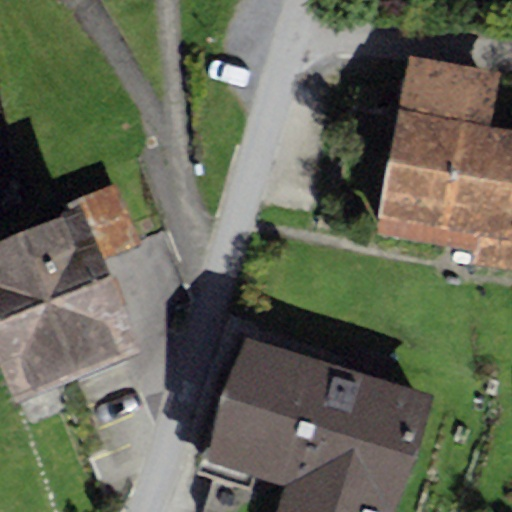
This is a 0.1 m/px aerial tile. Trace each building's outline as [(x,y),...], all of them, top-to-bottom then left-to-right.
[(499,71),(407,54),(375,233),(477,251),(475,262),(511,269),(511,128),(490,124),(499,71)] [(0,218),(18,213),(0,126),(0,218)] [(0,359),(16,399),(138,350),(100,258),(138,243),(113,182),(60,203),(64,212),(0,237),(0,359)] [(346,364),(243,332),(203,459),(285,485),(276,511),(396,511),(435,392),(388,378),(346,364)] [(351,346),(346,364),(388,378),(394,358),(351,346)]
